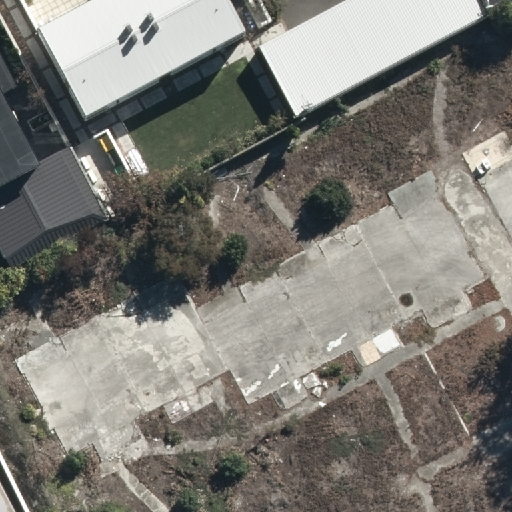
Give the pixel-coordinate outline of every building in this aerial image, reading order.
[(224,0),(101,0),(41,33),(89,122),(245,38),(224,0)] [(511,0),(485,0),(494,15),(511,5),(511,0)] [(0,99),(0,264),(2,268),(96,219),(62,154),(36,168),(0,99)] [(503,126),(463,150),(511,239),(511,137),(503,126)] [(170,279),(20,360),(72,461),(97,447),(107,465),(237,394),(246,410),(272,396),(283,415),(326,392),(314,369),(349,350),(361,371),(406,346),(398,331),(423,318),(429,330),(474,306),(464,288),(489,274),(437,178),(188,312),(170,279)] [(0,511),(19,511),(0,474),(0,511)] [(258,511),(243,483),(190,511),(258,511)]
